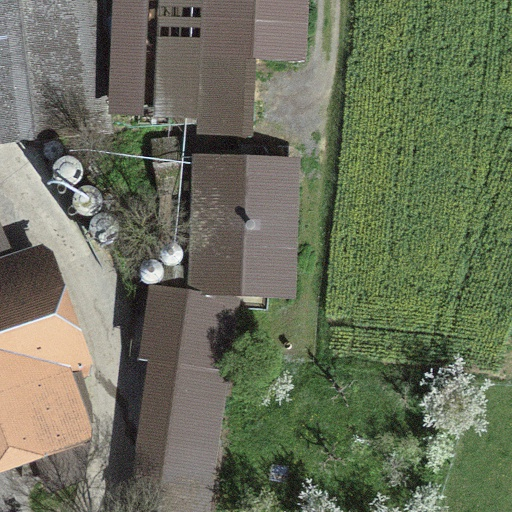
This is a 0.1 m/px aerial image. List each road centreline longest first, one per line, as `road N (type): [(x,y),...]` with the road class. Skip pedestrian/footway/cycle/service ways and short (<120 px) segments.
road 1 (track): [(15,183),(107,314),(113,430),(98,511)]
road 2 (track): [(327,0),(323,72),(301,125)]
